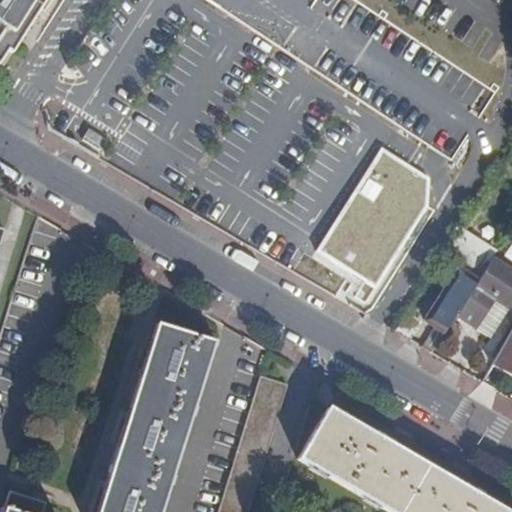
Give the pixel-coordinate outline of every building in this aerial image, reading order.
[(0,0),(0,67),(7,56),(12,59),(40,13),(45,16),(54,0),(0,0)] [(107,140),(90,130),(82,142),(100,153),(107,140)] [(343,178),(338,186),(374,210),(380,203),(343,178)] [(374,210),(338,186),(319,216),(356,239),(353,244),(356,247),(356,252),(368,259),(373,257),(377,259),(379,257),(389,263),(411,228),(401,221),(404,218),(381,201),(380,203),(374,210)] [(462,233),(449,253),(457,258),(471,239),(462,233)] [(426,324),(444,335),(445,336),(455,319),(491,262),(496,255),(471,239),(457,258),(466,264),(426,324)] [(511,275),(491,262),(455,319),(474,331),(493,301),(507,311),(511,303),(511,275)] [(511,387),(511,322),(485,373),(511,387)] [(213,348),(157,330),(99,511),(162,511),(169,491),(173,492),(176,483),(172,482),(190,422),(195,423),(197,415),(193,413),(212,353),(217,355),(219,348),(214,347),(213,348)] [(249,511),(287,391),(261,383),(220,511),(249,511)] [(496,511),(329,414),(299,465),(378,511),(496,511)] [(44,511),(46,508),(10,497),(4,511),(1,511),(0,511),(44,511)]
